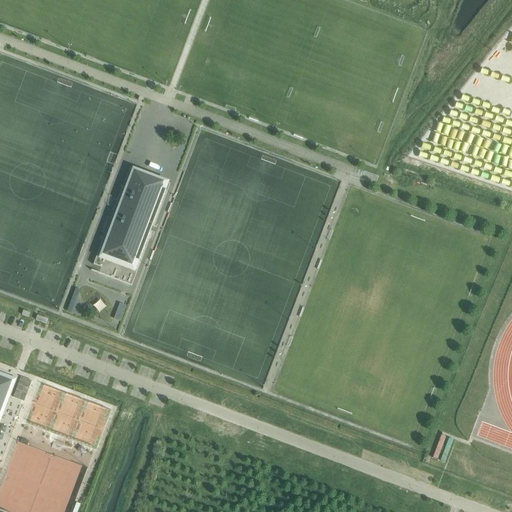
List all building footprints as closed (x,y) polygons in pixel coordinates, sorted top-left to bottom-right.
[(129,169),(93,265),(101,268),(99,273),(99,274),(131,286),(149,239),(152,232),(146,230),(148,225),(154,227),(156,220),(170,185),(129,169)] [(0,376),(0,410),(11,381),(0,376)] [(21,377),(13,398),(21,401),(24,402),(31,381),(21,377)] [(90,442),(91,435),(81,433),(80,440),(90,442)] [(445,462),(454,439),(442,434),(433,457),(445,462)]
